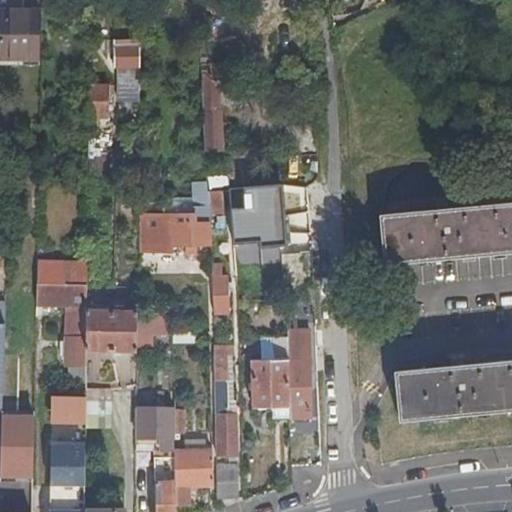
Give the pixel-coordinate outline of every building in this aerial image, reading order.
[(246,0),(251,28),(267,27),(264,0),(246,0)] [(39,10),(0,9),(0,59),(38,59),(39,10)] [(226,42),(227,65),(228,73),(203,74),(207,151),(223,150),(220,89),(244,87),(242,41),(226,42)] [(116,108),(138,108),(138,97),(138,46),(112,45),(112,73),(116,73),(116,108)] [(108,93),(111,93),(111,85),(87,84),(87,123),(108,123),(108,93)] [(282,127),(285,157),(317,155),(315,125),(282,127)] [(106,153),(88,153),(89,167),(106,167),(106,153)] [(208,184),(193,184),(193,198),(194,214),(172,215),(172,246),(186,246),(186,253),(197,253),(197,246),(211,246),(210,214),(209,193),(208,184)] [(209,193),(210,214),(222,214),(222,193),(209,193)] [(437,211),(381,216),(384,249),(385,264),(511,252),(511,196),(510,197),(511,204),(448,210),(447,203),(437,204),(437,211)] [(149,215),(149,255),(173,254),(172,246),(172,215),(172,198),(162,199),(162,215),(149,215)] [(194,214),(193,198),(172,198),(172,215),(194,214)] [(240,204),(230,205),(233,236),(243,235),(240,204)] [(140,255),(149,255),(149,215),(140,215),(140,255)] [(86,306),(86,293),(86,284),(86,263),(37,261),(36,304),(68,305),(86,306)] [(211,266),(213,315),(229,314),(227,277),(222,277),(222,265),(211,266)] [(137,285),(111,284),(86,284),(86,293),(137,294),(137,285)] [(86,349),(136,348),(136,311),(124,310),(124,304),(115,304),(115,309),(86,309),(86,349)] [(68,356),(68,366),(71,366),(71,383),(86,382),(86,375),(86,349),(86,309),(86,306),(68,305),(68,346),(61,346),(61,356),(68,356)] [(174,336),(174,312),(136,311),(136,348),(155,347),(155,336),(174,336)] [(304,380),(309,380),(309,377),(314,377),(313,331),(287,332),(288,360),(289,408),(290,419),(310,418),(309,397),(304,397),(304,380)] [(177,332),(176,344),(198,345),(198,333),(177,332)] [(214,346),(216,458),(236,458),(236,417),(227,418),(227,356),(234,355),(234,346),(214,346)] [(452,367),(395,373),(399,421),(511,410),(511,361),(462,367),(462,359),(457,360),(451,360),(452,367)] [(252,409),(272,409),(289,408),(288,360),(251,361),(252,409)] [(86,403),(111,403),(111,388),(86,388),(86,397),(86,403)] [(86,397),(53,397),(52,421),(70,421),(70,422),(86,422),(86,403),(86,397)] [(111,428),(111,403),(86,403),(86,422),(86,427),(111,428)] [(289,408),(272,409),(272,419),(290,419),(289,408)] [(163,452),(175,452),(175,432),(175,409),(135,409),(135,453),(155,452),(163,452)] [(185,409),(175,409),(175,432),(185,432),(185,409)] [(33,417),(1,416),(0,445),(0,480),(32,481),(33,417)] [(49,511),(85,511),(85,509),(85,448),(51,447),(49,511)] [(212,451),(175,452),(176,481),(175,511),(184,511),(189,511),(189,487),(213,487),(212,451)] [(163,481),(163,452),(155,452),(155,481),(163,481)] [(163,452),(163,481),(176,481),(175,452),(163,452)] [(217,467),(217,499),(238,498),(238,466),(217,467)] [(175,511),(176,481),(163,481),(155,481),(155,511),(175,511)]
